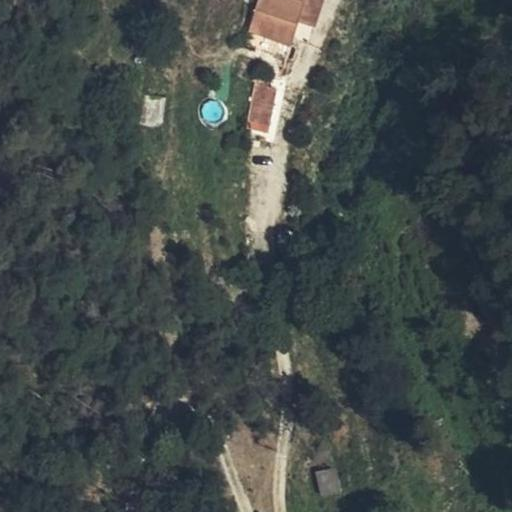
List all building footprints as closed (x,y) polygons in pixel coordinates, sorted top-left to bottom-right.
[(259,0),(250,33),(289,46),(295,29),(303,0),(259,0)] [(303,0),(295,29),(310,34),(319,0),(303,0)] [(251,90),(259,93),(263,81),(255,78),(251,90)] [(269,97),(259,93),(251,90),(241,118),(259,125),(269,97)] [(335,466),(314,470),(319,496),(340,492),(335,466)]
